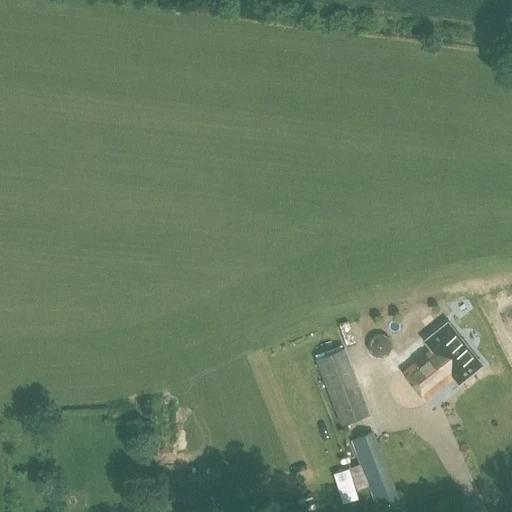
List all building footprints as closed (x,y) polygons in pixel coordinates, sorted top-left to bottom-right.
[(448,326),(429,339),(442,355),(438,357),(441,361),(438,363),(442,371),(435,377),(441,386),(453,377),(456,381),(477,366),(448,326)] [(345,348),(343,349),(342,345),(315,355),(317,359),(317,360),(341,425),(371,414),(345,348)] [(395,346),(382,347),(383,361),(397,359),(395,346)] [(435,347),(403,372),(425,399),(441,386),(435,377),(442,371),(438,363),(441,361),(438,357),(442,355),(435,347)] [(63,423),(64,413),(53,413),(53,423),(63,423)] [(373,431),(351,440),(365,476),(388,467),(373,431)] [(385,480),(381,469),(368,475),(372,486),(385,480)] [(372,486),(370,487),(379,511),(380,511),(401,503),(392,478),(385,480),(372,486)]
